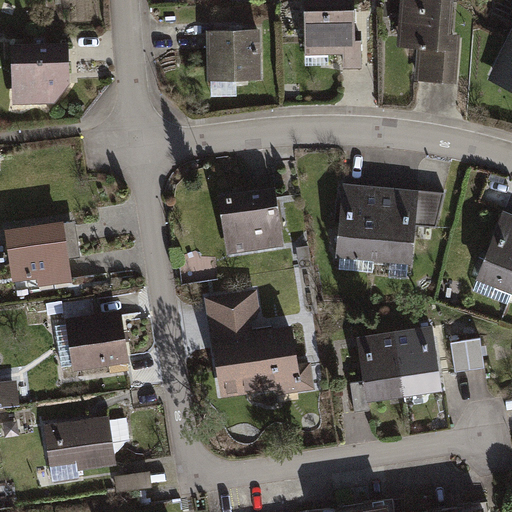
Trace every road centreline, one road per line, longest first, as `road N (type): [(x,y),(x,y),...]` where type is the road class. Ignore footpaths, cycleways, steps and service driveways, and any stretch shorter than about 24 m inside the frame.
road 1 (residential): [(484,435),(273,478),(241,480),(193,459),(134,148)]
road 2 (residential): [(511,152),(442,131),(293,119),(134,148)]
road 3 (residential): [(134,148),(127,0)]
